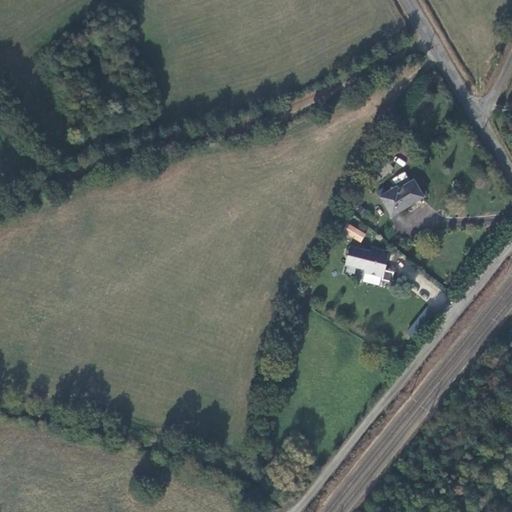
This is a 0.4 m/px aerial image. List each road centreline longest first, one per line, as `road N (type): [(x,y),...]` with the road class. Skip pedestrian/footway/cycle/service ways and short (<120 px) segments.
road 1 (track): [(511,244),(296,511)]
road 2 (unclassified): [(409,0),(481,118)]
